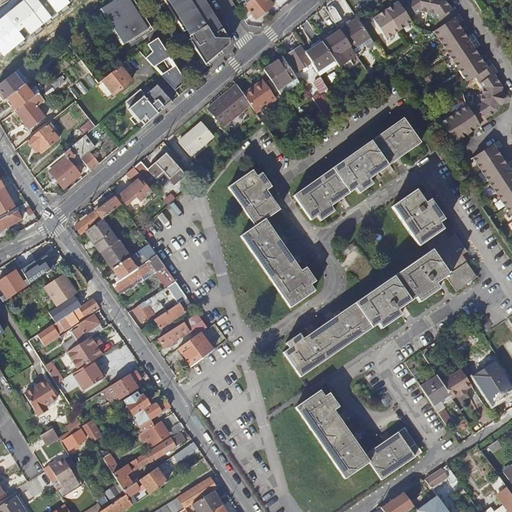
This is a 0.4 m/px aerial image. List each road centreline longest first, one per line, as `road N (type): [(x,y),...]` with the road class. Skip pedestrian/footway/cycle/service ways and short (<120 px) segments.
road 1 (unclassified): [(443,461),(375,358),(495,275),(424,168),(315,241)]
road 2 (residential): [(50,223),(250,51)]
road 3 (unclassified): [(315,241),(336,275),(333,290),(172,406)]
road 4 (residential): [(50,223),(172,406)]
road 5 (unclassified): [(280,180),(402,97)]
road 6 (residential): [(172,406),(249,511)]
